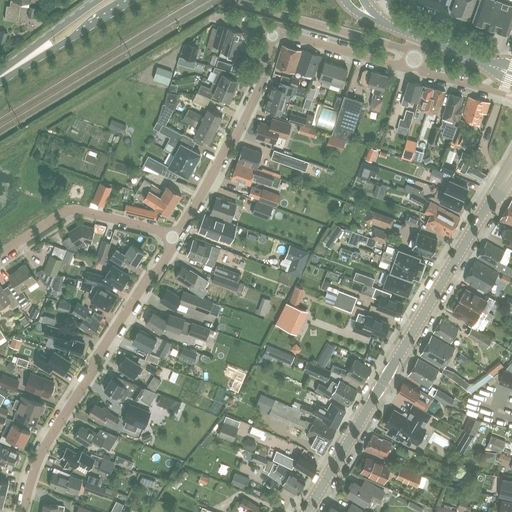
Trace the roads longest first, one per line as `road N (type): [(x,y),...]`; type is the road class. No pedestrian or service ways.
road 1 (secondary): [(306,511),(511,170)]
road 2 (residential): [(20,511),(47,441),(177,239)]
road 3 (residential): [(177,239),(266,77),(274,34)]
road 4 (residential): [(0,251),(63,208),(177,239)]
road 5 (primary): [(0,78),(133,0)]
road 6 (residential): [(411,63),(274,34)]
road 7 (primary): [(98,0),(0,74)]
